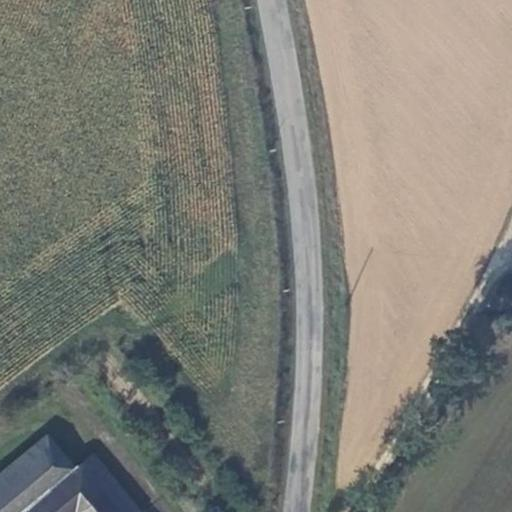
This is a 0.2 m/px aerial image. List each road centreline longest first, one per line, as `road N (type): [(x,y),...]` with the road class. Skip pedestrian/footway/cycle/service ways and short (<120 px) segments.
road 1 (unclassified): [(300,511),(306,221),(272,0)]
road 2 (unknown): [(511,240),(353,511)]
road 3 (unknown): [(118,511),(35,422),(20,428)]
